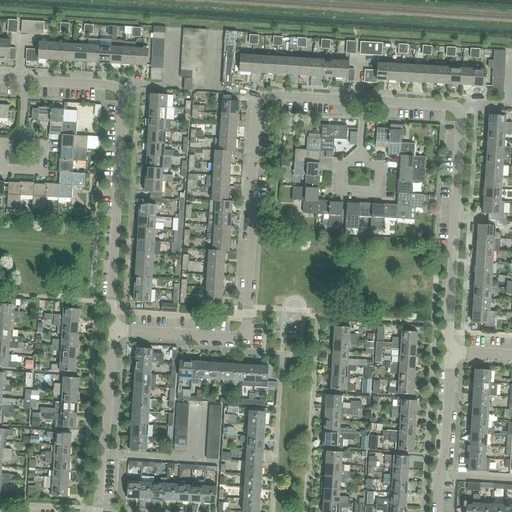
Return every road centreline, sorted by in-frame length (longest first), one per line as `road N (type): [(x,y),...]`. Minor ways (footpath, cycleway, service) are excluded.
road 1 (residential): [(109,331),(242,333),(255,111),(271,97)]
road 2 (residential): [(451,355),(445,334),(457,111),(363,102)]
road 3 (residential): [(109,331),(119,92),(24,81)]
road 4 (residential): [(97,511),(109,331)]
road 5 (residential): [(438,511),(451,355)]
road 6 (residential): [(361,162),(340,161),(340,193),(379,194),(382,164)]
road 7 (residential): [(21,141),(1,141),(0,172),(41,173),(42,143)]
